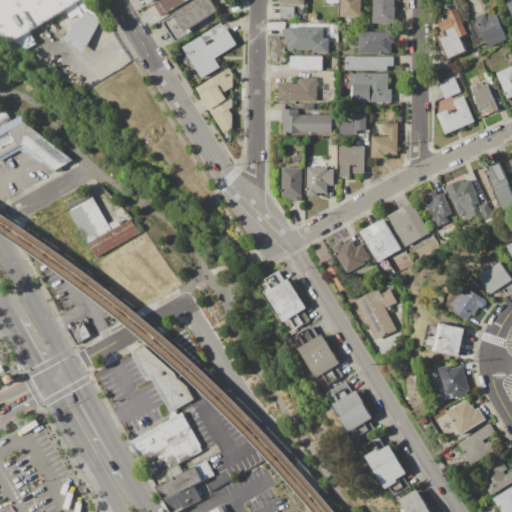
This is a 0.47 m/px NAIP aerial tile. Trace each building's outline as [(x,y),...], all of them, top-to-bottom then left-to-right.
[(0,0),(93,0),(105,19),(100,23),(86,14),(81,20),(77,16),(70,19),(65,10),(31,33),(37,44),(26,50),(0,34),(0,0)] [(155,5),(163,0),(189,0),(160,18),(158,13),(159,12),(155,5)] [(164,23),(175,16),(174,13),(195,0),(211,0),(219,12),(186,32),(188,35),(176,42),(164,23)] [(342,0),(363,0),(363,17),(343,17),(343,4),(342,4),(342,0)] [(374,23),(374,0),(395,0),(395,8),(396,8),(396,23),(374,23)] [(280,7),(295,7),(295,20),(280,20),(280,7)] [(440,40),(444,38),(441,32),(442,32),(437,22),(449,17),(447,13),(457,9),(463,23),(467,34),(461,37),(468,51),(448,59),(440,40)] [(477,19),(486,15),(487,16),(496,12),(509,40),(490,48),(488,44),(479,48),(469,24),(477,20),(477,19)] [(307,14),(316,14),(316,22),(307,22),(307,14)] [(183,47),(224,23),(237,45),(215,58),(221,68),(202,79),(189,57),(179,62),(175,55),(185,49),(183,47)] [(289,28),(324,28),(324,39),(329,39),(329,53),(313,53),(313,50),(289,50),(289,41),(283,41),(283,29),(289,29),(289,28)] [(359,32),(392,32),(394,34),(394,41),(392,43),(392,54),(365,54),(365,53),(359,53),(359,32)] [(291,56),(323,56),(323,70),(299,70),(299,68),(291,68),(291,56)] [(346,57),(394,57),(394,66),(388,66),(388,71),(346,71),(346,57)] [(495,73),(511,66),(511,96),(507,99),(495,73)] [(196,88),(229,68),(234,75),(234,87),(223,93),(226,98),(230,96),(233,102),(233,106),(229,109),(233,115),(233,129),(225,134),(196,88)] [(351,74),(389,74),(389,89),(393,89),(393,103),(355,103),(355,91),(351,91),(351,74)] [(439,84),(455,77),(461,92),(445,99),(439,84)] [(279,83),(297,83),(297,80),(299,80),(299,78),(317,79),(317,102),(279,102),(279,83)] [(471,88),(481,83),(483,85),(487,83),(499,110),(491,113),(489,110),(481,113),(479,108),(480,107),(478,103),(475,103),(473,99),(475,96),(471,88)] [(437,115),(448,110),(451,115),(458,112),(454,101),(464,96),(475,121),(446,134),(437,115)] [(0,126),(0,109),(3,108),(10,121),(0,126)] [(283,109),(299,109),(299,116),(332,116),(332,133),(283,133),(283,109)] [(341,122),(356,122),(356,114),(367,114),(367,130),(356,130),(356,135),(341,135),(341,122)] [(0,126),(19,116),(72,161),(55,171),(43,161),(40,165),(26,153),(24,155),(21,152),(0,163),(0,126)] [(372,136),(389,136),(389,132),(383,132),(383,123),(398,123),(398,154),(385,154),(385,158),(372,158),(372,136)] [(340,147),(364,147),(364,174),(354,174),(354,165),(350,165),(350,177),(340,177),(340,147)] [(308,167),(309,167),(309,157),(322,157),(322,160),(328,160),(328,167),(328,169),(334,169),(334,185),(328,185),(328,193),(323,193),(323,195),(317,195),(317,197),(315,197),(315,198),(310,198),(310,197),(308,197),(308,193),(309,193),(309,186),(308,186),(308,167)] [(484,168),(500,161),(511,192),(497,199),(484,168)] [(283,168),(302,168),(302,201),(294,201),(294,199),(291,199),(291,197),(285,197),(283,197),(283,168)] [(447,186),(460,181),(461,183),(463,181),(464,183),(471,180),(477,195),(476,195),(478,200),(475,201),(477,204),(475,205),(476,209),(459,216),(447,186)] [(425,195),(436,191),(438,196),(444,194),(452,213),(444,216),(447,222),(437,226),(425,195)] [(70,213),(73,212),(68,204),(90,192),(94,200),(95,200),(111,230),(86,243),(70,213)] [(388,216),(412,202),(430,234),(406,248),(388,216)] [(361,233),(385,219),(402,249),(378,262),(361,233)] [(89,243),(114,230),(111,224),(118,220),(121,226),(132,220),(140,233),(96,257),(89,243)] [(413,249),(430,240),(436,251),(420,261),(413,249)] [(333,248),(342,243),(343,246),(352,241),(356,248),(362,244),(370,259),(364,263),(365,264),(348,274),(333,248)] [(479,276),(501,262),(511,278),(511,280),(491,295),(479,276)] [(328,269),(337,264),(350,288),(341,294),(328,269)] [(392,266),(397,264),(400,270),(396,273),(392,266)] [(258,285),(279,272),(285,282),(289,279),(307,308),(304,310),(310,321),(288,334),(258,285)] [(454,311),(454,310),(447,305),(458,288),(466,292),(469,288),(487,301),(486,302),(488,304),(485,308),(483,307),(483,308),(481,307),(475,317),(472,315),(469,320),(454,311)] [(357,301),(380,290),(382,294),(391,290),(398,303),(385,309),(396,331),(376,340),(357,301)] [(67,326),(71,324),(73,327),(84,321),(93,336),(77,344),(67,326)] [(440,323),(466,329),(460,357),(434,351),(435,347),(425,345),(430,324),(440,327),(440,323)] [(299,349),(300,348),(295,339),(300,335),(300,334),(313,326),(319,337),(323,334),(341,363),(337,366),(343,377),(325,388),(319,377),(317,378),(299,349)] [(132,354),(145,347),(187,384),(195,399),(175,410),(170,413),(150,375),(145,378),(132,354)] [(441,368),(452,365),(453,369),(463,366),(470,390),(467,391),(468,395),(454,399),(453,394),(448,396),(441,368)] [(328,394),(347,382),(354,392),(358,390),(376,418),(371,421),(378,433),(359,445),(328,394)] [(448,412),(467,400),(471,406),(473,405),(476,410),(479,408),(486,420),(462,435),(448,412)] [(175,410),(177,415),(184,412),(201,443),(214,436),(217,443),(151,479),(131,442),(168,421),(170,413),(175,410)] [(419,420),(426,416),(433,427),(426,431),(419,420)] [(460,443),(490,424),(496,433),(483,440),(486,444),(490,441),(496,451),(473,465),(460,443)] [(364,448),(381,438),(386,446),(390,443),(409,474),(406,477),(412,487),(394,498),(377,470),(364,448)] [(479,472),(500,458),(508,469),(504,472),(506,475),(511,471),(511,483),(494,495),(479,472)] [(168,511),(156,487),(207,460),(215,475),(202,482),(203,485),(197,488),(202,499),(178,511),(168,511)] [(502,511),(494,498),(511,486),(511,511),(502,511)] [(402,500),(419,490),(432,511),(405,511),(401,504),(403,503),(402,500)] [(207,511),(201,500),(215,493),(221,506),(223,505),(224,505),(227,511),(207,511)]
